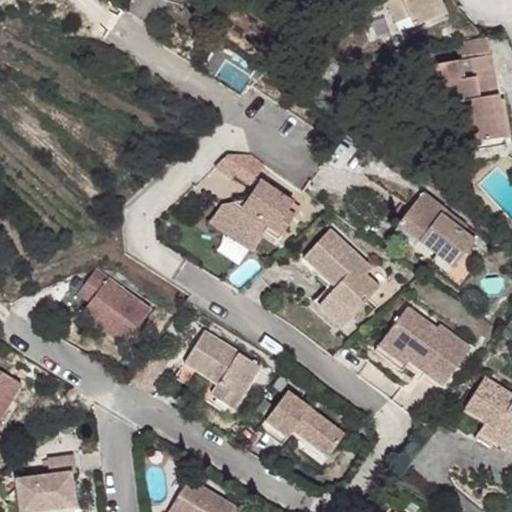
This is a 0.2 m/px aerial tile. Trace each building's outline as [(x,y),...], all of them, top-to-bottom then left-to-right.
[(383,0),(385,8),(398,6),(400,16),(401,21),(438,11),(436,0),(383,0)] [(398,6),(385,8),(388,18),(391,18),(400,16),(398,6)] [(477,44),(478,60),(507,58),(506,41),(477,44)] [(478,60),(434,65),(436,106),(459,104),(462,144),(474,144),(511,139),(511,137),(510,100),(501,100),(500,81),(510,79),(507,58),(478,60)] [(227,150),(217,173),(254,187),(263,164),(227,150)] [(222,204),(210,222),(252,251),(270,226),(281,234),(302,205),(262,179),(248,198),(222,204)] [(420,191),(407,207),(411,209),(423,192),(420,191)] [(411,209),(401,225),(450,265),(470,240),(458,231),(435,213),(440,206),(423,192),(411,209)] [(440,206),(435,213),(458,231),(463,224),(440,206)] [(396,221),(401,225),(411,209),(407,207),(396,221)] [(322,222),(300,253),(328,276),(334,280),(319,298),(344,317),(377,275),(363,264),(370,256),(322,222)] [(158,302),(103,262),(78,296),(89,305),(80,316),(124,348),(158,302)] [(328,276),(314,294),(319,298),(334,280),(328,276)] [(406,302),(380,337),(408,356),(442,380),(472,341),(440,320),(436,323),(406,302)] [(204,330),(185,363),(222,384),(214,396),(237,409),(263,363),(204,330)] [(380,337),(373,347),(401,367),(408,356),(380,337)] [(146,359),(128,382),(157,399),(172,374),(146,359)] [(0,431),(25,388),(0,372),(0,431)] [(488,416),(481,426),(511,447),(511,387),(490,373),(468,403),(488,416)] [(292,390),(270,419),(294,436),(299,428),(333,454),(349,431),(292,390)] [(270,419),(264,427),(288,443),(294,436),(270,419)] [(20,480),(23,506),(45,503),(46,511),(56,511),(82,508),(77,473),(82,472),(79,455),(52,459),(54,475),(20,480)] [(193,476),(172,510),(174,511),(243,511),(241,506),(193,476)] [(46,511),(45,503),(23,506),(24,511),(46,511)]
